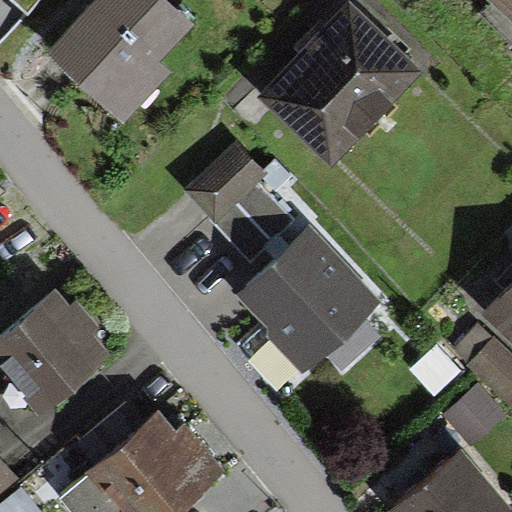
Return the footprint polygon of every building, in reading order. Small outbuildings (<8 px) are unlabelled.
[(192,24),(166,0),(94,0),(49,49),(124,118),(168,70),(157,61),(192,24)] [(511,0),(496,0),(511,15),(511,0)] [(350,2),(260,96),(338,170),(398,107),(393,102),(423,70),(350,2)] [(185,203),(251,265),(291,223),(225,161),(185,203)] [(308,240),(242,294),(297,361),(363,307),(308,240)] [(511,282),(483,311),(511,339),(511,282)] [(0,336),(0,357),(44,409),(112,352),(58,288),(0,336)] [(467,360),(506,404),(511,398),(511,366),(489,341),(467,360)] [(494,419),(474,396),(447,420),(467,442),(494,419)] [(158,416),(64,498),(75,511),(176,511),(225,470),(185,425),(174,434),(158,416)] [(0,495),(19,479),(0,456),(0,495)] [(456,460),(391,511),(392,511),(491,511),(495,509),(456,460)]
